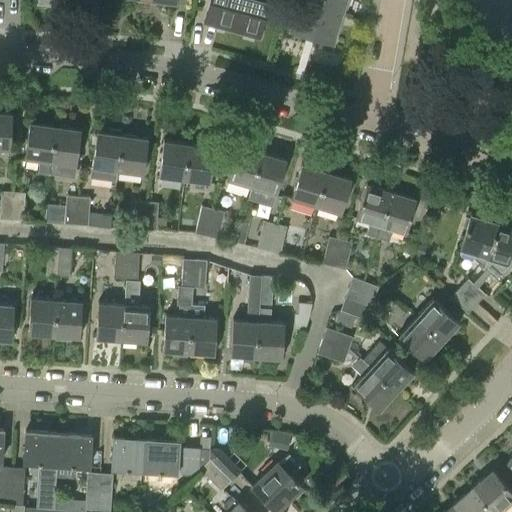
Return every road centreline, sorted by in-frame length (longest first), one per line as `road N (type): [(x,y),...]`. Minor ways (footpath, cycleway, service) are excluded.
road 1 (residential): [(393,482),(326,421),(285,404),(0,386)]
road 2 (residential): [(369,122),(154,65),(0,54)]
road 3 (residential): [(393,482),(479,410),(511,369)]
road 4 (residential): [(511,161),(369,122)]
road 5 (residential): [(369,122),(391,0)]
